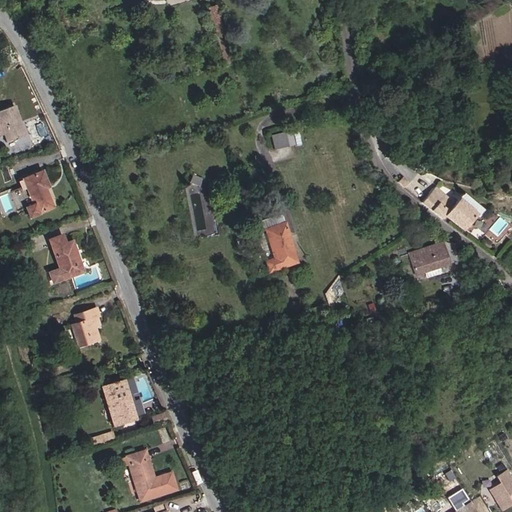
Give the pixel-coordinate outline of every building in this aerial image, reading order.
[(225,65),(233,63),(220,24),(222,24),(216,4),(207,8),(211,19),(211,22),(225,65)] [(12,103),(0,108),(0,124),(6,140),(23,134),(12,103)] [(292,130),(271,135),(275,148),(295,143),(292,130)] [(30,204),(23,207),(22,208),(25,217),(27,216),(49,207),(41,188),(46,185),(40,171),(21,178),(30,204)] [(399,183),(404,187),(408,181),(403,177),(399,183)] [(424,203),(444,219),(446,216),(455,203),(436,187),(424,203)] [(461,194),(455,203),(446,216),(466,229),(481,208),(461,194)] [(285,224),(264,230),(274,257),(268,259),(271,270),(299,262),(285,224)] [(46,274),(50,284),(79,273),(68,245),(63,247),(60,238),(45,243),(48,252),(50,251),(57,270),(46,274)] [(428,270),(442,266),(452,263),(445,243),(409,252),(416,274),(428,270)] [(444,275),(442,266),(428,270),(430,278),(444,275)] [(328,275),(322,291),(331,294),(338,278),(328,275)] [(97,316),(93,306),(65,317),(76,346),(93,340),(89,328),(94,326),(92,319),(97,316)] [(127,377),(118,380),(130,416),(138,413),(127,377)] [(130,416),(118,380),(102,385),(113,421),(130,416)] [(107,423),(113,421),(102,385),(96,387),(107,423)] [(154,424),(166,419),(163,412),(152,417),(154,424)] [(87,442),(90,449),(101,445),(106,443),(103,436),(87,442)] [(90,449),(87,442),(80,445),(83,452),(90,449)] [(76,454),(83,452),(80,445),(73,447),(76,454)] [(122,456),(124,466),(129,464),(143,501),(162,495),(178,489),(172,473),(156,478),(145,449),(122,456)] [(500,483),(489,489),(501,508),(511,501),(511,479),(506,470),(496,476),(500,483)] [(477,511),(470,500),(451,511),(477,511)]
